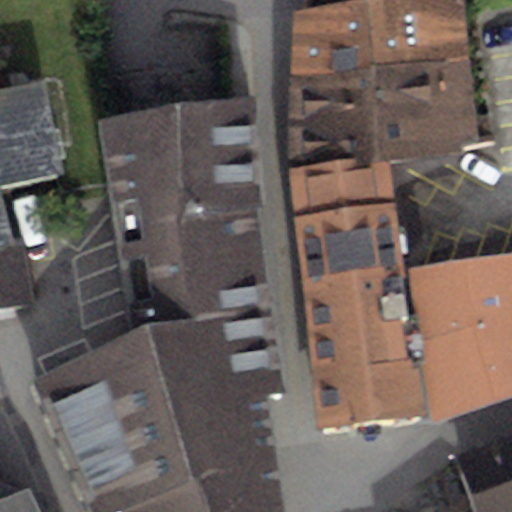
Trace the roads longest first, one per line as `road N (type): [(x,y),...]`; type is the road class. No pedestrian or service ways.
road 1 (residential): [(309,511),(277,214),(267,16),(273,0)]
road 2 (residential): [(511,416),(423,453),(352,511)]
